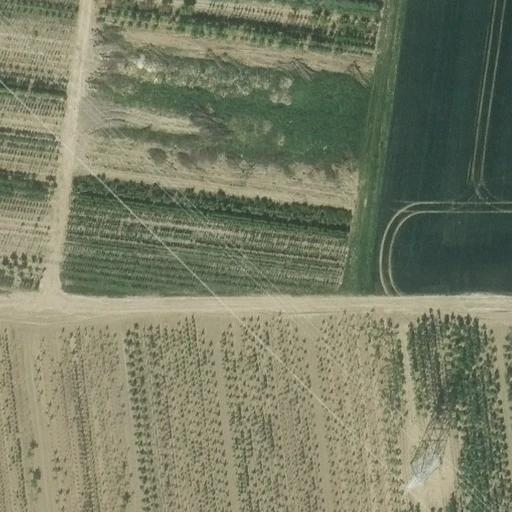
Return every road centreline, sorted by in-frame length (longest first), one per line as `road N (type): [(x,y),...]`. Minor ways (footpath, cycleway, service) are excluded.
road 1 (track): [(511,303),(0,307)]
road 2 (track): [(48,306),(87,0)]
